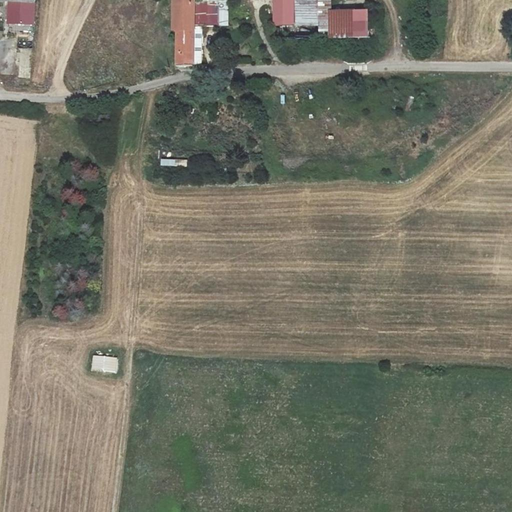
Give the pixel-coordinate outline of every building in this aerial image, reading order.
[(1,0),(1,2),(10,3),(9,24),(35,25),(35,0),(1,0)] [(196,0),(196,5),(196,28),(203,28),(229,27),(228,0),(196,0)] [(371,38),(371,13),(334,13),(333,0),(276,0),(276,39),(371,38)] [(180,31),(179,68),(195,67),(196,28),(196,5),(177,5),(176,31),(180,31)] [(161,166),(187,167),(188,159),(161,158),(161,166)] [(92,356),(91,372),(117,372),(117,357),(92,356)]
